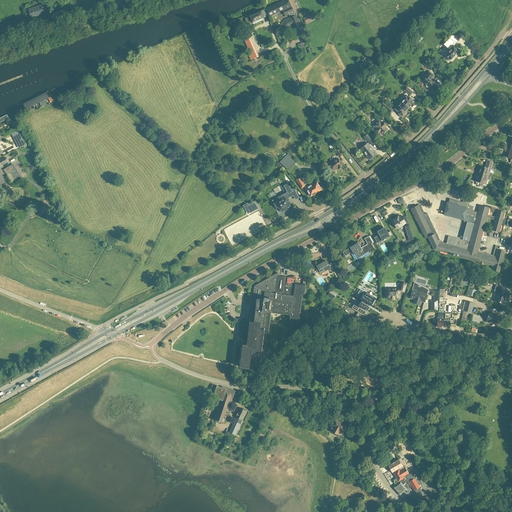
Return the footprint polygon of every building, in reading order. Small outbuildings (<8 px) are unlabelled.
[(301,25),(296,15),(296,14),(295,14),(289,0),(285,0),(265,9),(269,16),(283,10),(285,16),(289,14),(290,17),(285,20),(282,23),(284,27),(288,27),(291,24),(292,23),(294,28),(301,25)] [(48,13),(45,4),(29,9),(31,17),(38,15),(41,14),(48,13)] [(263,20),(262,18),(264,17),(261,10),(259,12),(257,11),(255,12),(254,14),(245,18),(248,24),(253,22),(253,23),(254,23),(254,24),(263,20)] [(314,12),(303,18),(307,25),(317,19),(314,12)] [(456,31),(450,25),(448,28),(454,34),(456,31)] [(459,52),(459,51),(460,51),(453,45),(445,55),(448,57),(448,58),(448,59),(449,60),(450,60),(453,57),(455,54),(456,54),(457,54),(458,54),(459,52)] [(364,58),(360,61),(365,68),(369,65),(364,58)] [(423,63),(428,67),(431,70),(434,66),(426,59),(423,63)] [(434,83),(430,79),(434,75),(430,71),(424,77),(423,77),(421,79),(427,84),(426,86),(428,87),(429,86),(430,87),(431,86),(432,85),(434,83)] [(413,92),(407,87),(404,90),(411,95),(413,92)] [(26,109),(48,97),(46,93),(24,105),(26,109)] [(415,103),(411,100),(412,99),(407,95),(402,101),(401,101),(400,102),(408,109),(410,106),(411,106),(412,106),(415,103)] [(391,107),(389,105),(388,106),(383,101),(381,104),(390,113),(393,110),(390,108),(391,107)] [(406,111),(408,109),(400,102),(395,108),(398,111),(398,112),(402,116),(403,114),(404,114),(406,112),(406,111)] [(386,116),(380,111),(378,108),(375,110),(383,118),(386,116)] [(0,122),(9,118),(7,114),(0,117),(0,122)] [(373,116),(371,117),(370,114),(365,116),(368,124),(375,121),(373,116)] [(385,127),(387,125),(383,122),(380,120),(379,121),(374,126),(376,129),(380,133),(381,132),(383,134),(388,129),(385,127)] [(368,141),(371,145),(375,142),(369,133),(363,138),(367,142),(368,141)] [(376,153),(368,143),(360,149),(369,159),(376,153)] [(296,162),(294,159),(288,153),(280,162),(287,170),(296,162)] [(8,161),(6,157),(0,159),(0,163),(1,165),(8,161)] [(342,164),(338,158),(330,164),(334,170),(338,167),(339,168),(343,166),(342,165),(342,164)] [(482,166),(480,170),(489,173),(493,162),(488,160),(486,167),(482,166)] [(4,169),(7,175),(16,169),(13,164),(4,169)] [(489,173),(480,170),(477,181),(486,184),(488,179),(490,180),(491,176),(489,175),(489,173)] [(13,171),(7,175),(12,183),(18,179),(13,171)] [(321,190),(317,183),(310,187),(309,185),(308,186),(306,183),(304,184),(300,176),(296,179),(298,184),(299,183),(301,188),(305,186),(310,196),(314,194),(315,194),(316,193),(316,192),(321,190)] [(292,191),(288,183),(284,185),(288,194),(293,191),(292,191)] [(290,205),(288,202),(287,201),(289,200),(287,197),(284,199),(282,196),(273,201),(274,202),(277,207),(279,206),(281,210),(281,211),(286,209),(285,208),(290,205)] [(505,209),(507,201),(486,198),(485,206),(505,209)] [(486,254),(477,252),(479,248),(479,246),(484,229),(487,218),(495,220),(492,230),(499,232),(505,212),(497,210),(495,217),(487,215),(489,208),(480,205),(479,205),(478,212),(471,210),(472,207),(473,207),(468,205),(469,204),(465,203),(465,201),(463,200),(463,201),(462,202),(449,199),(448,203),(447,202),(443,214),(464,220),(464,222),(463,222),(466,223),(463,236),(464,237),(463,240),(448,236),(446,243),(441,242),(427,213),(425,214),(420,204),(418,205),(411,208),(423,235),(424,234),(426,238),(428,237),(434,250),(479,262),(478,263),(483,264),(484,263),(493,265),(492,270),(499,272),(505,251),(497,249),(495,256),(489,255),(486,254)] [(258,204),(255,200),(248,204),(243,207),(247,214),(258,209),(256,205),(258,204)] [(407,216),(403,218),(401,215),(398,217),(398,216),(394,218),(395,219),(392,220),(397,228),(404,224),(406,223),(407,227),(406,227),(410,240),(414,239),(407,216)] [(385,227),(384,227),(377,231),(379,234),(374,237),(377,243),(378,243),(377,242),(382,239),(382,240),(392,235),(390,231),(388,232),(385,227)] [(361,248),(360,245),(359,245),(358,242),(350,247),(350,248),(343,252),(345,256),(352,251),(357,259),(369,252),(375,249),(371,243),(373,243),(369,236),(364,238),(364,239),(366,238),(369,243),(363,246),(361,248)] [(330,268),(326,261),(317,266),(317,267),(316,268),(318,272),(320,271),(321,273),(330,268)] [(240,366),(240,367),(249,368),(249,367),(251,354),(253,354),(253,350),(255,350),(262,351),(263,343),(264,329),(269,330),(268,330),(271,312),(291,314),(290,325),(289,325),(298,326),(299,322),(300,311),(302,294),(304,294),(305,291),(305,289),(306,281),(303,280),(303,284),(295,284),(295,279),(296,278),(295,278),(295,276),(293,276),(293,277),(290,276),(290,277),(279,276),(279,277),(277,277),(277,276),(277,272),(277,273),(274,275),(255,286),(252,305),(252,307),(253,309),(253,313),(256,313),(254,322),(250,322),(248,342),(247,345),(243,345),(242,352),(240,366)] [(386,298),(391,298),(391,299),(392,299),(392,300),(393,300),(393,299),(394,299),(394,298),(398,298),(399,298),(399,297),(399,294),(399,292),(404,292),(406,283),(402,282),(401,282),(400,286),(399,288),(385,288),(385,294),(385,298),(386,298)] [(504,303),(507,293),(501,291),(503,287),(496,285),(494,291),(498,293),(496,301),(504,303)] [(361,289),(356,296),(360,299),(362,300),(361,302),(366,305),(368,303),(370,305),(371,306),(375,298),(365,292),(365,291),(361,289)] [(424,302),(427,295),(416,291),(417,290),(413,289),(412,290),(411,293),(410,294),(410,295),(411,295),(410,298),(410,299),(414,300),(413,302),(420,305),(421,301),(424,302)] [(470,312),(472,302),(466,301),(463,310),(470,312)] [(355,303),(352,308),(362,315),(362,314),(360,313),(363,308),(365,310),(368,306),(366,305),(361,302),(360,302),(358,305),(355,303)] [(450,328),(450,318),(451,318),(452,313),(444,312),(444,313),(444,314),(443,327),(450,328)] [(497,324),(499,316),(489,312),(486,321),(492,323),(497,324)] [(258,370),(273,352),(269,348),(254,367),(258,370)] [(232,396),(234,392),(230,390),(230,389),(227,388),(226,389),(216,386),(213,397),(217,399),(220,400),(222,400),(223,396),(232,399),(233,396),(232,396)] [(223,422),(231,399),(232,399),(223,396),(222,400),(220,400),(217,399),(216,401),(219,402),(213,419),(223,422)] [(240,408),(235,417),(236,417),(242,420),(246,411),(240,408)] [(236,417),(230,428),(237,431),(242,420),(236,417)] [(343,434),(348,426),(345,424),(344,425),(342,423),(343,423),(342,422),(342,423),(339,422),(340,421),(339,421),(339,422),(337,421),(337,420),(333,418),(329,426),(331,427),(331,428),(330,430),(333,432),(333,433),(333,432),(335,433),(335,434),(336,433),(339,435),(340,432),(343,434)] [(431,447),(428,454),(434,457),(438,450),(431,447)] [(421,483),(415,472),(416,472),(415,470),(409,474),(405,467),(404,465),(402,466),(398,459),(388,465),(391,469),(392,472),(393,472),(397,478),(395,479),(394,479),(394,480),(394,481),(394,482),(394,483),(395,483),(395,484),(396,484),(397,484),(398,484),(393,488),(400,495),(403,492),(409,487),(409,488),(412,486),(415,492),(416,493),(421,490),(418,484),(421,483)]
